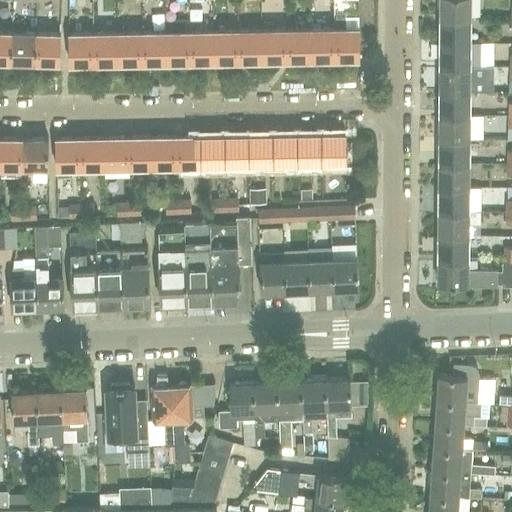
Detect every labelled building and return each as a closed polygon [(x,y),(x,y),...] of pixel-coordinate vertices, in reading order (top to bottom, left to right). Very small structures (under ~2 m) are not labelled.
[(469,19),(469,0),(440,0),(440,18),(469,19)] [(469,43),(469,19),(440,18),(440,42),(469,43)] [(238,31),(238,60),(262,59),(262,30),(246,30),(246,21),(238,21),(238,31)] [(334,58),(359,57),(358,28),(334,29),(334,58)] [(310,58),(310,29),(286,30),(286,59),(310,58)] [(334,58),(334,29),(310,29),(310,58),(334,58)] [(286,59),(286,30),(262,30),(262,59),(286,59)] [(11,32),(0,31),(0,61),(10,61),(11,32)] [(165,32),(165,61),(189,60),(189,31),(165,32)] [(189,31),(189,60),(213,60),(213,31),(189,31)] [(238,60),(238,31),(213,31),(213,60),(238,60)] [(35,33),(11,32),(10,61),(34,62),(35,33)] [(141,61),(141,32),(117,33),(117,62),(141,61)] [(165,61),(165,32),(141,32),(141,61),(165,61)] [(60,34),(35,33),(34,62),(59,63),(60,34)] [(93,62),(93,33),(68,34),(69,63),(93,62)] [(117,62),(117,33),(93,33),(93,62),(117,62)] [(469,43),(440,42),(440,66),(480,67),(480,43),(469,43)] [(480,90),(480,67),(440,66),(440,90),(469,90),(480,90)] [(469,90),(440,90),(439,114),(469,114),(469,90)] [(439,114),(439,138),(468,139),(469,128),(480,128),(480,115),(469,114),(439,114)] [(345,162),(345,133),(345,132),(321,133),(321,162),(345,162)] [(297,163),(297,133),(272,134),(273,163),(297,163)] [(321,162),(321,133),(297,133),(297,163),(321,162)] [(249,164),(248,134),(224,135),(225,164),(249,164)] [(273,163),(272,134),(248,134),(249,164),(273,163)] [(201,165),(200,135),(176,136),(176,165),(201,165)] [(225,164),(224,135),(200,135),(201,165),(225,164)] [(152,166),(152,136),(128,137),(128,166),(152,166)] [(176,165),(176,136),(152,136),(152,166),(176,165)] [(0,137),(0,167),(23,167),(23,138),(0,137)] [(104,167),(103,137),(79,138),(80,167),(104,167)] [(128,166),(128,137),(103,137),(104,167),(128,166)] [(48,138),(23,138),(23,167),(48,168),(48,138)] [(80,167),(79,138),(55,138),(56,168),(80,167)] [(468,149),(468,139),(439,138),(439,162),(468,163),(477,163),(477,149),(468,149)] [(468,177),(468,163),(439,162),(439,186),(468,187),(468,177)] [(468,210),(468,187),(439,186),(439,210),(468,210)] [(226,212),(225,197),(212,198),(213,212),(226,212)] [(225,197),(226,212),(239,211),(238,197),(225,197)] [(177,199),(177,214),(191,213),(191,198),(177,199)] [(165,199),(166,214),(177,214),(177,199),(165,199)] [(129,216),(129,201),(116,202),(116,216),(129,216)] [(129,201),(129,216),(142,215),(142,201),(129,201)] [(69,218),(81,217),(81,203),(68,204),(69,218)] [(81,203),(81,217),(94,217),(93,203),(81,203)] [(343,219),(356,218),(355,204),(342,205),(343,219)] [(318,206),(319,220),(331,219),(330,205),(318,206)] [(330,205),(331,219),(343,219),(342,205),(330,205)] [(22,207),(22,206),(10,206),(11,220),(23,220),(22,207)] [(36,206),(23,206),(22,206),(22,207),(23,220),(36,219),(36,206)] [(307,220),(306,206),(294,207),(295,221),(307,220)] [(306,206),(307,220),(319,220),(318,206),(306,206)] [(270,208),(271,222),(283,221),(282,207),(270,208)] [(283,221),(295,221),(294,207),(282,207),(283,221)] [(257,208),(258,216),(258,222),(271,222),(270,208),(257,208)] [(439,210),(438,234),(468,234),(468,223),(480,223),(480,211),(468,210),(439,210)] [(226,221),(210,222),(211,245),(214,300),(239,299),(237,243),(250,243),(249,216),(235,216),(235,221),(226,221)] [(184,226),(187,301),(214,300),(211,245),(210,222),(210,218),(183,219),(184,223),(184,226)] [(142,241),(147,221),(119,222),(120,242),(142,241)] [(61,225),(48,226),(35,227),(35,245),(35,257),(37,307),(63,306),(62,276),(49,276),(49,264),(50,247),(61,246),(61,225)] [(184,226),(157,227),(159,302),(187,301),(184,226)] [(5,229),(5,249),(17,248),(16,229),(5,229)] [(69,231),(70,250),(72,305),(98,304),(96,250),(95,229),(70,231),(69,231)] [(438,234),(438,258),(468,258),(468,234),(438,234)] [(511,246),(504,247),(503,258),(504,258),(511,258),(511,246)] [(121,249),(124,303),(148,303),(146,248),(121,249)] [(96,250),(98,304),(124,303),(121,249),(96,250)] [(13,266),(10,278),(11,308),(37,307),(35,257),(23,258),(23,265),(13,266)] [(332,258),(333,287),(358,286),(356,257),(332,258)] [(333,287),(332,258),(308,259),(309,288),(333,287)] [(497,269),(467,269),(468,258),(438,258),(438,283),(466,283),(466,286),(497,286),(497,284),(501,283),(501,286),(511,286),(511,258),(504,258),(503,258),(503,259),(502,259),(502,271),(497,270),(497,269)] [(309,288),(308,259),(283,260),(285,289),(309,288)] [(285,289),(283,260),(259,261),(260,290),(285,289)] [(437,374),(436,397),(465,400),(476,401),(477,375),(476,370),(473,365),(469,364),(452,363),(451,374),(437,374)] [(327,417),(328,447),(349,449),(350,438),(336,436),(336,416),(351,416),(350,377),(325,378),(327,417)] [(311,430),(311,418),(327,417),(325,378),(301,379),(302,407),(302,417),(303,430),(311,430)] [(277,380),(278,409),(280,448),(292,448),(291,418),(302,417),(302,407),(301,379),(277,380)] [(278,409),(277,380),(253,381),(255,410),(256,437),(264,436),(264,420),(279,419),(280,448),(278,409)] [(256,437),(255,410),(253,381),(229,382),(230,408),(219,409),(219,427),(236,426),(236,417),(254,417),(255,437),(256,437)] [(149,449),(148,422),(136,422),(134,386),(130,386),(129,382),(111,383),(111,387),(106,387),(108,412),(104,412),(105,451),(149,449)] [(214,383),(191,384),(187,385),(185,382),(179,383),(179,385),(170,385),(173,445),(175,463),(190,462),(189,442),(183,443),(181,418),(193,418),(192,405),(212,404),(215,393),(214,383)] [(173,445),(170,385),(164,385),(162,383),(156,384),(155,386),(151,386),(153,419),(163,419),(164,445),(173,445)] [(88,440),(87,415),(86,388),(61,389),(62,417),(63,441),(64,441),(63,430),(77,429),(78,441),(88,440)] [(62,417),(61,389),(36,390),(37,418),(51,417),(52,442),(63,441),(62,417)] [(37,418),(36,390),(11,391),(12,419),(28,418),(28,442),(38,442),(37,418)] [(511,404),(511,394),(499,393),(498,403),(511,404)] [(436,397),(434,422),(463,424),(463,425),(485,426),(486,417),(474,416),(474,414),(464,414),(465,400),(436,397)] [(461,447),(461,448),(471,449),(484,450),(484,440),(472,440),(472,438),(462,438),(463,425),(463,424),(434,422),(432,445),(461,447)] [(201,455),(229,455),(233,441),(208,434),(201,455)] [(470,463),(471,449),(461,448),(461,447),(432,445),(431,469),(460,471),(470,472),(482,473),(496,474),(497,465),(483,464),(470,463)] [(349,449),(328,447),(328,458),(347,460),(349,449)] [(201,455),(198,468),(225,467),(229,455),(201,455)] [(194,480),(221,479),(225,467),(198,468),(194,480)] [(282,469),(268,467),(252,488),(280,491),(282,469)] [(431,469),(429,494),(458,496),(468,497),(482,498),(483,488),(469,488),(470,472),(460,471),(431,469)] [(292,496),(343,502),(345,487),(352,488),(354,477),(288,470),(287,479),(306,481),(306,485),(316,486),(315,497),(292,494),(292,496)] [(218,491),(221,479),(194,480),(190,491),(218,491)] [(119,491),(120,506),(151,505),(151,486),(119,487),(119,491)] [(186,506),(213,505),(218,491),(190,491),(186,506)] [(39,492),(39,509),(51,508),(55,508),(55,507),(65,507),(65,492),(39,492)] [(458,496),(429,494),(427,511),(475,511),(467,511),(468,497),(458,496)] [(290,511),(341,511),(343,502),(292,496),(290,511)]
